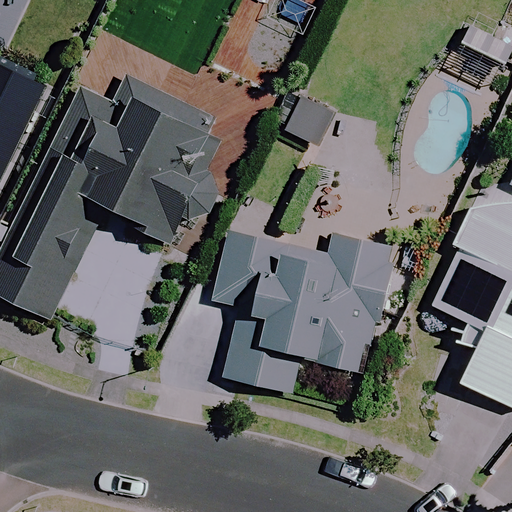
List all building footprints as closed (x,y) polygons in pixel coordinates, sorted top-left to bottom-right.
[(0,0),(0,205),(44,79),(0,63),(0,0)] [(511,57),(511,45),(467,23),(441,73),(492,98),(511,57)] [(256,111),(278,69),(217,38),(195,80),(256,111)] [(167,101),(124,80),(111,108),(76,91),(0,250),(0,300),(87,343),(140,231),(183,251),(214,186),(196,178),(217,132),(164,107),(167,101)] [(286,185),(306,138),(267,120),(246,167),(286,185)] [(511,196),(470,179),(418,306),(476,330),(454,385),(511,408),(511,196)] [(378,327),(382,328),(399,273),(385,268),(391,248),(331,229),(319,264),(228,235),(207,301),(238,311),(217,377),(279,396),(291,357),(362,379),(378,327)]
